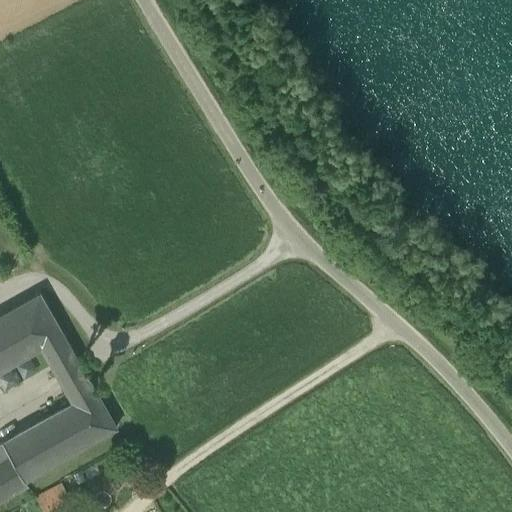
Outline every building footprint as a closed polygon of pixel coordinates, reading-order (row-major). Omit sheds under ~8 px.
[(39,294),(0,315),(0,371),(41,348),(60,333),(39,294)] [(94,390),(60,333),(41,348),(73,402),(94,390)] [(116,428),(94,390),(73,402),(1,443),(12,463),(23,482),(25,480),(116,428)] [(0,500),(27,485),(25,480),(23,482),(12,463),(0,469),(0,500)] [(61,484),(35,498),(42,511),(57,511),(72,505),(61,484)]
